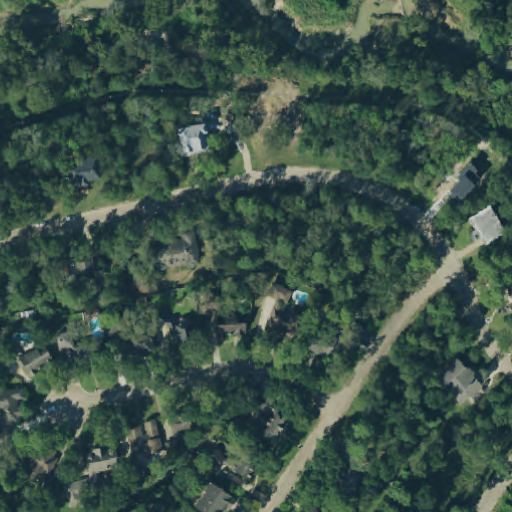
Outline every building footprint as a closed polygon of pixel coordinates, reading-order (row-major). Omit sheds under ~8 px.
[(210,153),(204,127),(174,134),(180,160),(210,153)] [(80,192),(113,182),(107,161),(73,171),(80,192)] [(469,222),(486,248),(506,236),(489,210),(469,222)] [(196,236),(152,241),(156,273),(200,268),(196,236)] [(65,269),(70,289),(97,282),(92,262),(65,269)] [(293,313),(296,293),(281,291),(273,338),(304,343),(309,316),(293,313)] [(201,344),(196,323),(168,329),(165,314),(151,317),(154,331),(162,329),(167,351),(201,344)] [(129,341),(133,361),(154,357),(150,335),(132,338),(127,317),(105,321),(111,345),(129,341)] [(243,340),(243,319),(218,319),(218,340),(243,340)] [(330,363),(341,343),(353,350),(363,331),(349,323),(338,343),(315,330),(305,349),(330,363)] [(57,338),(59,352),(73,350),(71,336),(57,338)] [(77,366),(100,366),(100,346),(77,346),(77,366)] [(53,366),(44,349),(19,362),(29,380),(53,366)] [(491,391),(467,360),(444,378),(469,409),(491,391)] [(0,393),(0,450),(13,449),(11,426),(28,424),(26,405),(25,405),(24,391),(0,393)] [(261,404),(253,438),(279,444),(286,409),(261,404)] [(176,442),(195,437),(189,415),(170,420),(176,442)] [(155,424),(127,431),(134,463),(163,456),(155,424)] [(221,466),(247,483),(264,459),(243,444),(231,462),(215,451),(207,463),(218,471),(221,466)] [(29,495),(57,503),(61,488),(50,485),(58,457),(31,449),(22,483),(32,486),(29,495)] [(67,507),(102,502),(98,475),(119,472),(118,458),(103,460),(102,452),(86,454),(90,483),(64,486),(67,507)] [(228,511),(235,503),(210,485),(193,509),(197,511),(228,511)]
